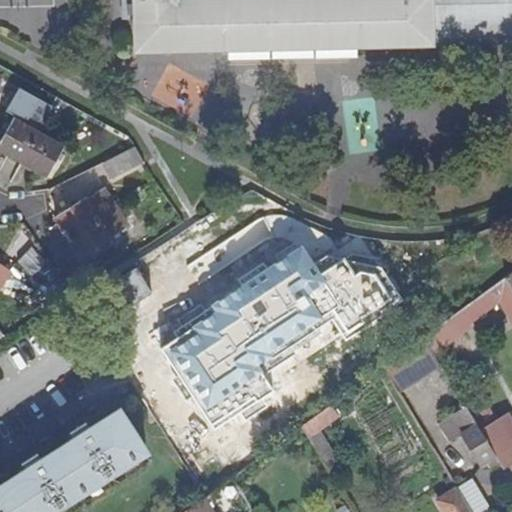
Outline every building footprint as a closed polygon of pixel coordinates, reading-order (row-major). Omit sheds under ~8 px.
[(72,0),(74,65),(110,64),(107,0),(72,0)] [(207,48),(511,42),(511,0),(324,0),(209,2),(208,0),(139,0),(141,50),(189,49),(189,57),(207,57),(207,48)] [(17,121),(0,151),(0,152),(22,165),(40,134),(17,121)] [(40,134),(22,165),(51,181),(68,149),(40,134)] [(145,162),(136,147),(103,163),(112,179),(145,162)] [(58,224),(74,244),(120,215),(106,194),(58,224)] [(84,260),(130,231),(120,215),(74,244),(84,260)] [(490,239),(480,246),(495,266),(504,260),(490,239)] [(495,266),(480,246),(463,258),(478,279),(495,266)] [(507,264),(511,270),(511,269),(511,250),(503,257),(507,264)] [(478,279),(463,258),(455,265),(470,285),(478,279)] [(77,281),(64,261),(52,269),(65,289),(77,281)] [(499,278),(511,270),(507,264),(495,273),(499,278)] [(511,290),(505,280),(424,340),(436,358),(473,329),(472,327),(501,305),(511,322),(511,290)] [(304,430),(321,458),(330,452),(320,434),(339,420),(331,409),(304,430)] [(505,470),(511,466),(511,419),(510,417),(483,435),(467,409),(439,426),(450,444),(462,437),(482,469),(489,465),(492,470),(501,464),(505,470)] [(0,511),(60,511),(148,456),(121,414),(92,433),(87,425),(73,435),(78,442),(44,464),(39,457),(24,466),(29,473),(0,492),(0,511)] [(488,511),(472,486),(459,493),(470,511),(488,511)] [(190,511),(211,511),(210,510),(223,501),(218,492),(190,511)] [(470,511),(459,493),(440,505),(444,511),(470,511)]
